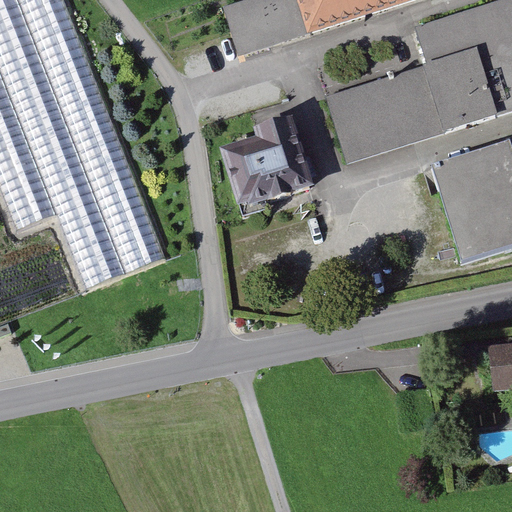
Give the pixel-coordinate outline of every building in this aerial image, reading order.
[(65,0),(5,0),(0,2),(0,186),(18,232),(58,216),(87,291),(168,260),(65,0)] [(274,0),(230,13),(245,62),(440,2),(439,0),(274,0)] [(440,72),(338,104),(357,165),(511,116),(511,10),(429,37),(440,72)] [(273,149),(235,159),(250,214),(322,194),(304,128),(270,137),(273,149)] [(511,152),(446,172),(476,275),(511,263),(511,152)] [(511,347),(489,350),(493,395),(511,393),(511,347)] [(403,431),(434,428),(431,394),(400,397),(403,431)]
